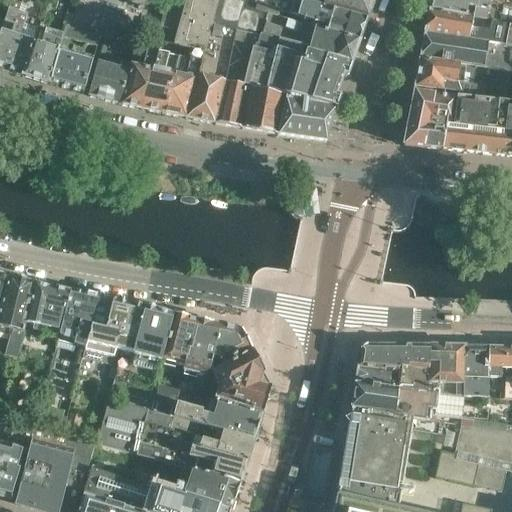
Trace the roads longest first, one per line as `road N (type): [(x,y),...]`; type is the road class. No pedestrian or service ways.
road 1 (tertiary): [(351,173),(161,141),(0,100)]
road 2 (tertiary): [(0,249),(318,310)]
road 3 (residential): [(318,310),(302,398),(265,511)]
road 4 (tertiary): [(318,310),(511,324)]
road 5 (tertiary): [(511,193),(351,173)]
road 6 (residential): [(351,173),(318,310)]
